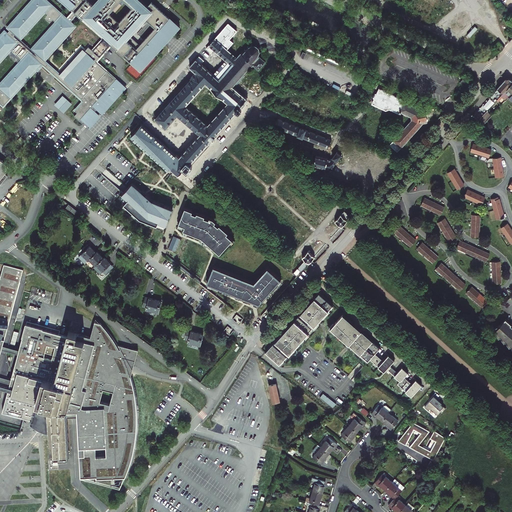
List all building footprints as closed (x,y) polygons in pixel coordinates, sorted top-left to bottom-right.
[(97,108),(102,113),(115,98),(113,97),(123,86),(119,82),(114,78),(95,61),(103,52),(103,53),(105,50),(110,44),(103,39),(92,51),(88,47),(84,52),(83,52),(84,52),(79,58),(78,57),(76,59),(77,60),(73,64),(72,65),(73,65),(68,70),(68,69),(66,71),(67,71),(62,77),(54,71),(55,70),(52,68),(52,69),(49,66),(46,63),(46,64),(44,61),(74,27),(68,23),(69,22),(66,20),(64,18),(63,18),(61,16),(60,15),(56,10),(54,10),(52,8),(52,7),(47,3),(46,3),(42,0),(32,0),(7,29),(9,31),(7,34),(4,32),(0,36),(0,103),(4,106),(35,70),(37,72),(43,66),(83,101),(79,106),(81,108),(74,116),(83,124),(84,122),(95,111),(97,108)] [(100,0),(92,10),(80,0),(63,0),(62,2),(65,5),(65,6),(68,8),(73,12),(71,15),(70,15),(68,17),(66,20),(69,22),(71,20),(74,18),(73,17),(76,14),(80,18),(79,18),(82,20),(89,26),(89,27),(92,29),(92,28),(95,31),(94,31),(97,34),(97,33),(103,39),(110,44),(139,70),(152,55),(151,54),(168,35),(177,25),(150,2),(146,7),(143,5),(142,5),(140,3),(140,2),(137,0),(100,0)] [(84,0),(80,0),(92,10),(100,0),(97,0),(92,6),(84,0)] [(237,111),(239,113),(242,109),(240,107),(246,100),(232,87),(222,78),(237,61),(235,59),(237,57),(228,49),(234,42),(230,39),(237,31),(228,23),(206,48),(210,51),(213,48),(226,60),(215,73),(201,60),(202,59),(199,56),(189,67),(196,72),(191,78),(192,78),(156,119),(166,128),(177,115),(200,135),(179,158),(170,169),(178,176),(185,168),(187,171),(191,167),(189,165),(209,143),(210,143),(218,135),(217,134),(237,111)] [(470,37),(477,28),(474,25),(467,34),(470,37)] [(241,53),(237,57),(235,59),(237,61),(222,78),(232,87),(234,85),(243,74),(247,69),(249,71),(254,65),(259,70),(266,62),(259,56),(260,53),(262,53),(262,52),(260,51),(259,48),(261,48),(260,47),(259,47),(257,45),(257,44),(256,44),(256,45),(252,45),(252,43),(251,43),(251,45),(249,47),(242,41),(236,48),(241,53)] [(494,47),(499,52),(502,50),(505,47),(499,42),(494,47)] [(245,76),(243,74),(234,85),(235,87),(245,76)] [(499,98),(511,83),(511,81),(510,79),(506,79),(489,98),(493,101),(497,96),(499,98)] [(507,99),(511,93),(511,83),(499,98),(498,100),(499,101),(503,97),(504,98),(505,97),(507,99)] [(400,114),(401,112),(411,117),(412,121),(390,145),(397,151),(402,147),(406,151),(415,140),(411,137),(423,123),(427,122),(424,109),(421,110),(406,103),(406,101),(379,88),(377,94),(376,93),(373,98),(374,99),(372,104),(386,111),(390,109),(400,114)] [(64,111),(71,104),(63,97),(56,104),(64,111)] [(90,127),(100,115),(95,111),(84,122),(90,127)] [(473,117),(478,121),(480,119),(482,117),(476,112),(473,117)] [(484,124),(492,116),(487,112),(482,117),(480,119),(484,124)] [(328,148),(331,140),(278,119),(275,126),(328,148)] [(170,169),(179,158),(142,124),(131,137),(169,170),(170,169)] [(471,151),(480,154),(489,157),(492,150),(473,144),(471,151)] [(335,150),(329,159),(316,156),(314,165),(332,170),(334,166),(342,155),(335,150)] [(503,176),(502,166),(501,157),(493,158),(494,168),(496,177),(503,176)] [(0,179),(10,167),(0,159),(0,179)] [(464,185),(459,177),(454,169),(448,172),(458,189),(464,185)] [(152,200),(133,183),(122,195),(128,200),(125,204),(141,219),(156,225),(158,222),(166,226),(173,209),(152,200)] [(485,198),(476,194),(467,189),(464,197),(482,205),(485,198)] [(441,214),(444,207),(434,203),(425,198),(421,205),(431,210),(441,214)] [(498,199),(492,201),(494,210),(497,219),(505,217),(499,198),(498,199)] [(69,204),(65,208),(74,215),(78,211),(69,204)] [(193,211),(185,208),(178,224),(184,227),(182,230),(201,238),(219,255),(232,240),(227,234),(228,233),(226,231),(225,233),(222,229),(223,228),(214,219),(210,218),(209,219),(205,218),(205,216),(197,213),(197,214),(192,213),(193,211)] [(342,227),(351,216),(345,211),(335,221),(342,227)] [(472,215),(471,226),(471,237),(479,237),(480,215),(472,215)] [(438,223),(443,232),(449,241),(456,237),(445,218),(438,223)] [(501,228),(506,236),(511,244),(511,243),(511,230),(507,223),(501,228)] [(411,246),(416,240),(407,233),(399,226),(394,231),(411,246)] [(179,239),(173,236),(168,248),(175,250),(179,239)] [(490,254),(480,250),(470,245),(460,241),(457,248),(487,261),(490,254)] [(433,263),(438,257),(430,250),(422,242),(417,248),(433,263)] [(82,254),(88,260),(89,259),(95,265),(96,264),(103,271),(111,264),(104,257),(103,258),(97,251),(96,252),(90,246),(82,254)] [(298,276),(315,257),(309,251),(303,258),(305,260),(294,273),(298,276)] [(501,283),(501,272),(500,261),(492,262),(494,283),(501,283)] [(465,285),(449,270),(441,263),(436,269),(444,276),(460,290),(465,285)] [(3,348),(23,273),(4,268),(0,282),(0,358),(2,352),(3,348)] [(256,285),(214,268),(208,285),(260,306),(281,281),(268,270),(256,285)] [(488,301),(480,294),(472,287),(466,292),(475,300),(483,307),(488,301)] [(319,293),(266,352),(280,365),(333,306),(319,293)] [(159,312),(162,301),(146,297),(143,306),(147,307),(147,309),(159,312)] [(381,348),(343,315),(331,328),(368,362),(370,359),(376,353),(381,348)] [(511,329),(509,327),(511,324),(506,319),(502,324),(494,328),(499,338),(501,337),(504,342),(506,341),(509,347),(511,346),(511,347),(511,329)] [(27,321),(26,324),(59,333),(60,330),(27,321)] [(61,455),(69,455),(67,408),(77,407),(81,477),(97,476),(97,478),(125,477),(130,464),(132,454),(134,443),(135,432),(136,421),(135,410),(134,399),(132,389),(129,378),(131,371),(133,365),(134,359),(137,350),(127,347),(117,344),(119,348),(118,349),(106,329),(101,323),(95,322),(91,337),(86,336),(78,334),(78,333),(69,331),(68,336),(59,333),(26,324),(19,352),(18,357),(12,379),(0,375),(0,380),(10,383),(3,412),(32,420),(31,424),(32,425),(37,428),(44,431),(47,432),(50,433),(51,461),(61,460),(61,455)] [(203,334),(188,330),(185,339),(189,340),(189,342),(200,345),(203,334)] [(19,352),(3,348),(2,352),(18,357),(19,352)] [(384,360),(376,353),(370,359),(385,372),(395,360),(389,355),(384,360)] [(409,373),(403,368),(398,372),(391,367),(388,370),(401,381),(398,384),(412,396),(423,385),(417,380),(412,385),(404,378),(409,373)] [(276,384),(269,385),(273,403),(280,401),(276,384)] [(431,407),(438,414),(442,410),(444,411),(447,408),(437,399),(438,399),(434,395),(430,400),(431,400),(425,406),(429,409),(431,407)] [(335,404),(327,397),(324,400),(332,408),(335,404)] [(378,416),(383,421),(389,413),(392,410),(386,405),(384,408),(380,405),(372,413),(377,417),(378,416)] [(363,408),(361,412),(366,416),(367,416),(369,413),(363,408)] [(388,425),(387,426),(392,430),(399,421),(389,413),(383,421),(388,425)] [(362,426),(363,427),(366,423),(358,415),(350,425),(357,432),(362,426)] [(399,441),(406,446),(415,431),(420,434),(409,448),(415,451),(431,431),(415,422),(399,441)] [(357,432),(350,425),(342,435),(350,442),(354,438),(353,437),(357,432)] [(446,438),(435,432),(431,439),(436,442),(431,452),(424,448),(421,453),(434,461),(446,438)] [(321,447),(329,454),(333,448),(334,449),(338,445),(329,437),(321,447)] [(325,459),(329,454),(321,447),(313,457),(322,464),(326,460),(325,459)] [(376,482),(380,486),(381,485),(386,489),(393,482),(383,473),(376,482)] [(312,481),(315,482),(313,490),(322,493),(325,485),(324,485),(325,481),(313,477),(312,481)] [(393,482),(386,489),(391,494),(390,495),(395,499),(397,496),(403,490),(399,487),(401,485),(401,483),(395,479),(393,482)] [(320,501),(322,493),(313,490),(310,498),(308,497),(307,501),(312,503),(318,504),(320,501)] [(399,511),(406,505),(397,496),(395,499),(389,505),(394,509),(395,508),(398,511),(399,511)] [(318,504),(312,503),(309,511),(319,511),(320,509),(321,505),(318,504)] [(359,511),(355,508),(356,507),(352,503),(344,511),(359,511)]
